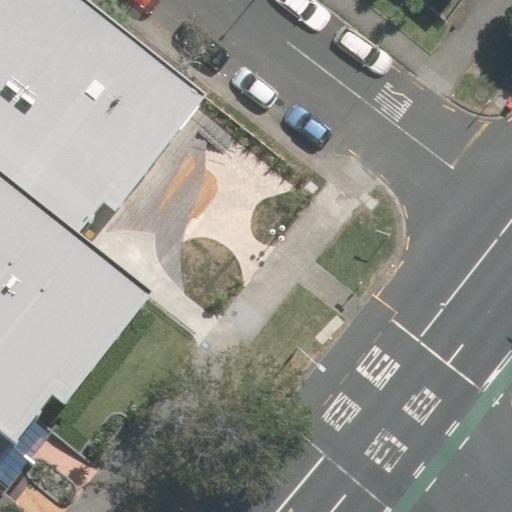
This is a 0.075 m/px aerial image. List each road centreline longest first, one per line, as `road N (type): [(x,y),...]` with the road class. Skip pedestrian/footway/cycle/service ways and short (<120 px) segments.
road 1 (residential): [(224,0),(511,213)]
road 2 (secondary): [(511,251),(304,511)]
